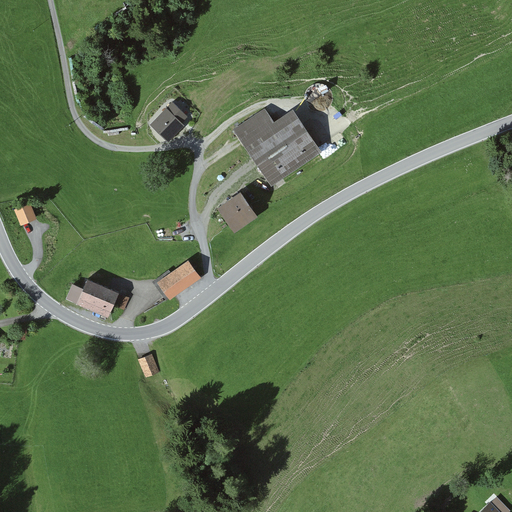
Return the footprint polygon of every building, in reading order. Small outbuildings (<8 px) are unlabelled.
[(185,119),(173,108),(153,128),(167,143),(182,128),(179,125),(185,119)] [(233,130),(271,187),(322,153),(293,110),(275,122),(265,108),(233,130)] [(258,218),(243,194),(217,209),(232,234),(258,218)] [(15,207),(22,224),(38,218),(32,201),(15,207)] [(197,259),(164,282),(177,301),(210,279),(197,259)] [(126,293),(91,277),(79,302),(114,319),(126,293)] [(145,358),(139,361),(146,378),(158,373),(151,356),(145,358)] [(511,511),(511,507),(499,497),(486,511),(511,511)]
